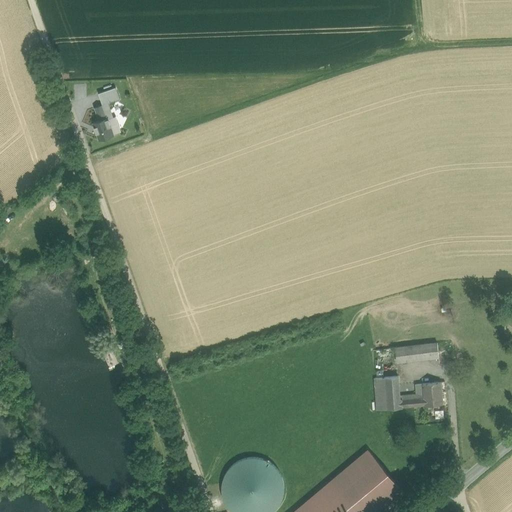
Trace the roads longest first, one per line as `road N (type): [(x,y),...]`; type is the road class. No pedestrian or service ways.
road 1 (unclassified): [(210,511),(31,0)]
road 2 (track): [(87,157),(421,47),(511,44)]
